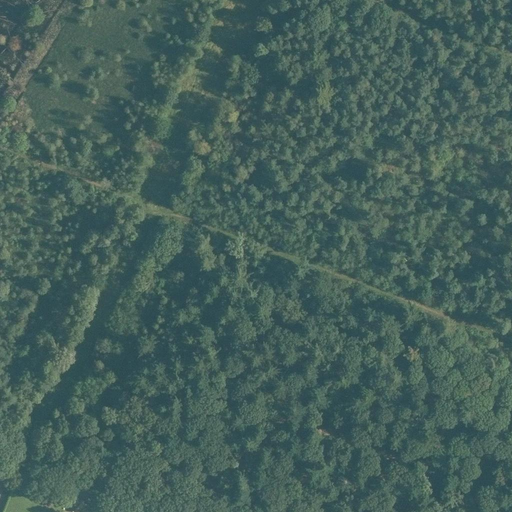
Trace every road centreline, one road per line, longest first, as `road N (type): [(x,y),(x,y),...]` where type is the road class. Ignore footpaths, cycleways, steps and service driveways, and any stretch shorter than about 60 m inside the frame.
road 1 (track): [(472,328),(0,145)]
road 2 (track): [(149,203),(248,0)]
road 3 (tertiary): [(171,511),(0,451)]
